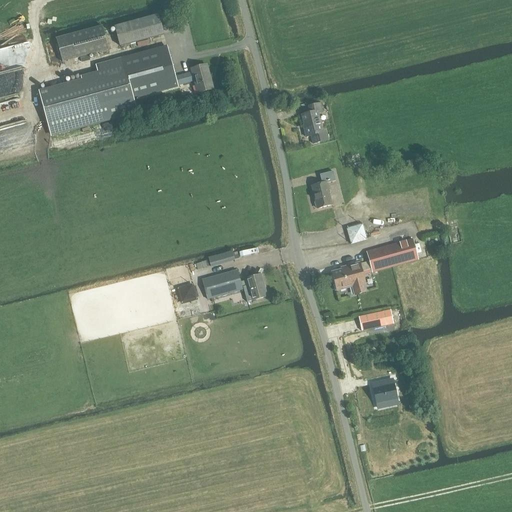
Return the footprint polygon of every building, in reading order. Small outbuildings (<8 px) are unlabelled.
[(174,23),(170,12),(161,14),(164,26),(174,23)] [(121,46),(164,34),(159,15),(116,27),(121,46)] [(63,62),(109,49),(105,35),(111,34),(109,25),(103,26),(56,39),(63,62)] [(168,48),(97,67),(98,71),(81,76),(82,79),(39,91),(51,137),(138,114),(134,98),(194,81),(198,93),(214,89),(207,66),(191,70),(192,72),(176,77),(168,48)] [(329,140),(327,131),(324,132),(318,113),(324,112),(321,103),(309,107),(311,113),(302,116),(305,128),(303,129),(305,138),(310,136),(313,144),(329,140)] [(318,208),(318,209),(332,206),(329,191),(330,191),(328,184),(336,182),(334,172),(321,175),(323,184),(312,187),(316,201),(314,202),(316,209),(318,208)] [(352,244),(367,240),(363,225),(348,229),(352,244)] [(367,252),(370,261),(359,264),(359,263),(349,266),(349,269),(333,273),(337,291),(353,286),(356,295),(366,292),(364,283),(365,283),(362,273),(372,270),(373,273),(419,260),(413,239),(367,252)] [(212,267),(235,261),(235,260),(233,253),(233,252),(232,252),(218,256),(209,258),(210,259),(211,265),(212,267)] [(211,265),(210,259),(196,263),(197,269),(211,265)] [(208,299),(243,290),(242,288),(243,287),(247,302),(268,296),(261,275),(246,280),(246,281),(241,282),(238,271),(203,281),(208,299)] [(183,304),(197,300),(193,285),(179,289),(183,304)] [(392,314),(391,311),(359,317),(362,331),(394,324),(394,323),(392,314)] [(398,313),(392,314),(394,323),(400,321),(398,313)] [(392,380),(373,384),(378,405),(397,400),(392,380)]
